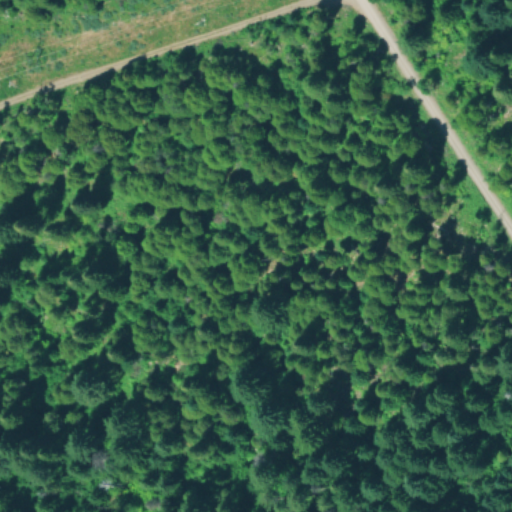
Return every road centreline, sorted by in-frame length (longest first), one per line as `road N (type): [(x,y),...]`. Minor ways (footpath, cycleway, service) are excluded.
road 1 (track): [(318,0),(0,106)]
road 2 (track): [(511,242),(362,0)]
